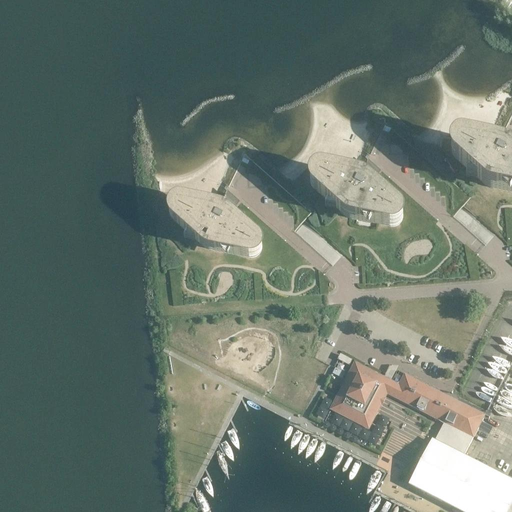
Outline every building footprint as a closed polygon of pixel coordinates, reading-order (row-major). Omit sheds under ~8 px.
[(382,132),(388,135),(390,130),(384,127),(382,132)] [(500,148),(464,140),(463,140),(461,140),(459,141),(457,141),(457,142),(455,142),(454,143),(454,144),(453,145),(452,146),(452,147),(451,148),(451,149),(451,150),(451,151),(451,152),(451,153),(451,154),(452,155),(452,156),(453,157),(454,158),(454,159),(484,185),(485,186),(487,187),(488,188),(490,189),(493,189),(511,193),(511,153),(511,151),(511,139),(509,138),(511,133),(503,149),(500,148)] [(359,178),(323,171),(322,171),(321,171),(320,171),(319,171),(318,171),(317,172),(316,172),(314,173),(313,174),(312,176),(311,176),(311,177),(310,179),(310,180),(310,181),(310,182),(310,183),(310,184),(310,185),(311,186),(311,187),(312,188),(312,189),(313,189),(342,215),(343,216),(345,217),(347,218),(348,219),(350,219),(352,220),(389,227),(391,228),(393,228),(394,227),(396,227),(397,226),(398,226),(399,225),(400,224),(400,223),(401,222),(402,220),(402,219),(402,218),(402,217),(402,216),(402,215),(402,213),(401,212),(400,211),(400,210),(399,209),(371,184),(370,184),(369,183),(376,175),(368,168),(371,164),(370,163),(362,180),(359,179),(359,178)] [(218,209),(182,202),(180,202),(179,202),(177,202),(176,202),(175,203),(174,203),(173,204),(172,205),(171,205),(171,206),(170,207),(169,209),(169,210),(169,211),(169,212),(169,213),(169,215),(170,217),(170,218),(171,219),(171,220),(172,220),(201,246),(202,247),(203,248),(205,249),(207,249),(209,250),(211,251),(248,258),(250,258),(252,258),(253,258),(254,258),(255,257),(256,257),(258,256),(259,254),(260,253),(260,252),(261,251),(261,250),(261,249),(261,248),(261,247),(261,245),(261,244),(260,243),(260,242),(259,241),(259,240),(258,239),(229,215),(228,214),(235,206),(227,199),(229,194),(221,211),(218,209)] [(398,387),(354,364),(331,408),(367,426),(385,391),(446,422),(434,443),(432,442),(409,486),(458,511),(507,511),(511,504),(511,483),(463,458),(484,417),(404,376),(398,387)]
